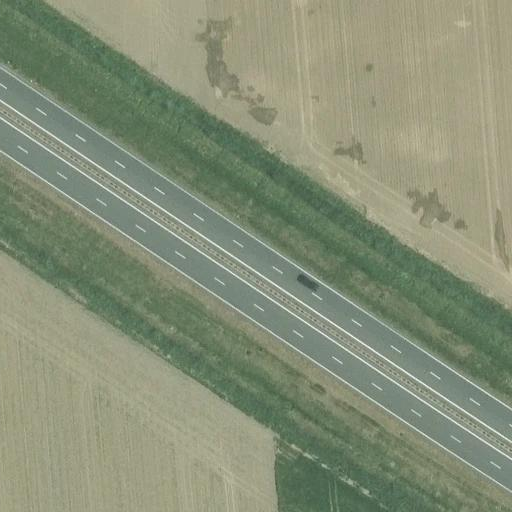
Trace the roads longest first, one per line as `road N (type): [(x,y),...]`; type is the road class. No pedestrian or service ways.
road 1 (trunk): [(0,142),(511,484)]
road 2 (trunk): [(511,418),(0,79)]
